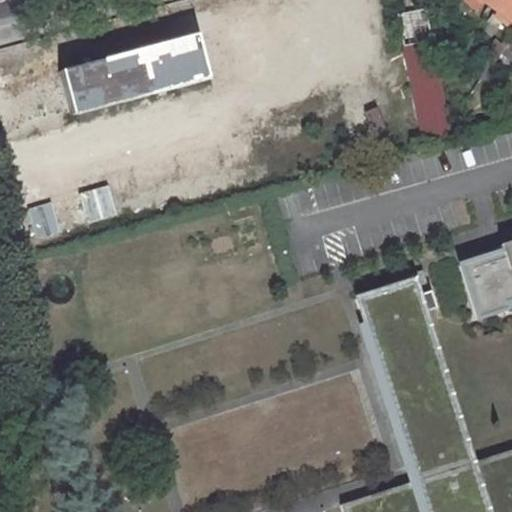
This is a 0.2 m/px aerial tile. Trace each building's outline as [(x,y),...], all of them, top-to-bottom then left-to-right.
[(511,23),(511,0),(494,0),(490,6),(497,12),(494,16),(506,25),(509,21),(511,23)] [(403,46),(432,41),(426,9),(396,15),(403,46)] [(195,34),(61,72),(71,116),(206,81),(195,34)] [(504,48),(505,47),(496,40),(486,53),(491,57),(479,72),(484,76),(506,49),(504,48)] [(452,140),(432,41),(403,46),(423,145),(452,140)] [(56,57),(0,73),(0,92),(39,250),(70,248),(97,242),(56,57)] [(501,253),(459,267),(476,319),(506,310),(503,302),(511,299),(511,242),(498,247),(501,253)] [(423,279),(355,301),(415,482),(339,508),(340,511),(511,511),(511,451),(471,465),(422,314),(434,311),(423,279)]
